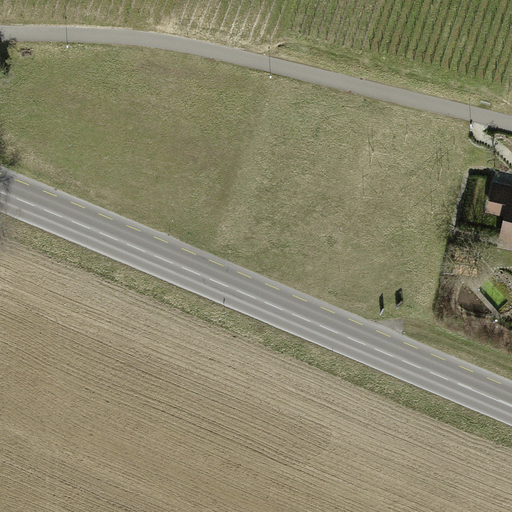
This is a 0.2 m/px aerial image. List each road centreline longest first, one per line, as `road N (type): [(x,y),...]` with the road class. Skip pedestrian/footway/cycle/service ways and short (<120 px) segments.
road 1 (primary): [(0,195),(511,406)]
road 2 (residential): [(0,32),(134,38),(244,56),(511,119)]
